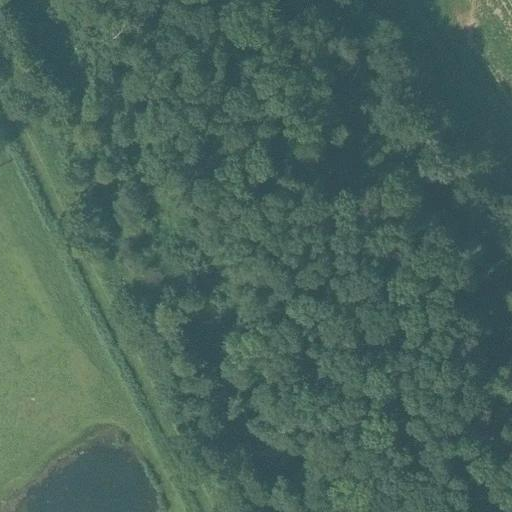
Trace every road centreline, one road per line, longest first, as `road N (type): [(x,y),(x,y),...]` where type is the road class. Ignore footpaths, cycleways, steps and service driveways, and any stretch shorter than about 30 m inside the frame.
road 1 (track): [(0,106),(205,511)]
road 2 (track): [(386,0),(511,194)]
